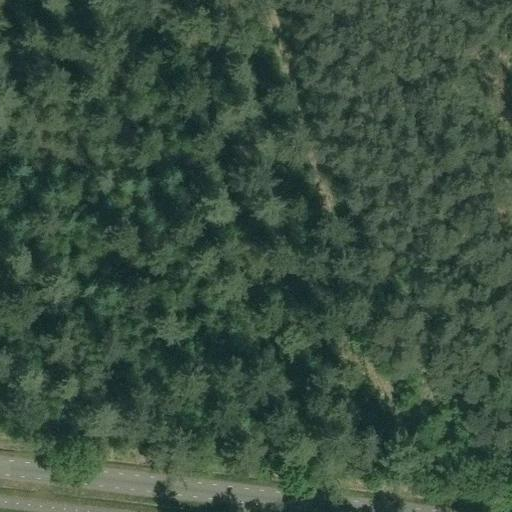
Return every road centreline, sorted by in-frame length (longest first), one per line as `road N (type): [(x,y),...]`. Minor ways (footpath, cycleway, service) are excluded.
road 1 (track): [(269,0),(402,452),(391,511)]
road 2 (tertiary): [(366,511),(0,468)]
